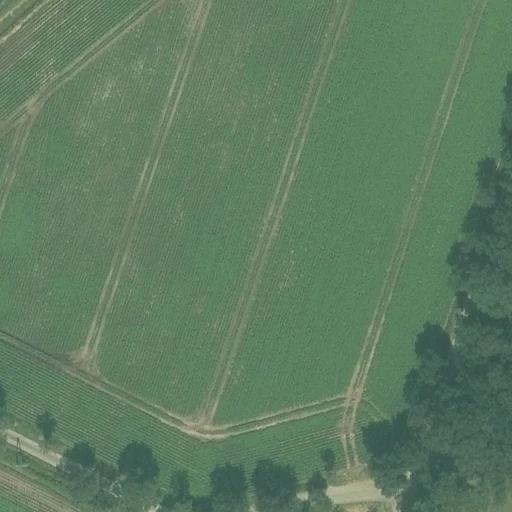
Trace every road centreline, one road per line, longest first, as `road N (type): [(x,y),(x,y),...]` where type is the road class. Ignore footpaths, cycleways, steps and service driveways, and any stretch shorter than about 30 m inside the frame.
road 1 (residential): [(414,474),(511,193)]
road 2 (residential): [(246,511),(414,474)]
road 3 (residential): [(142,511),(0,439)]
